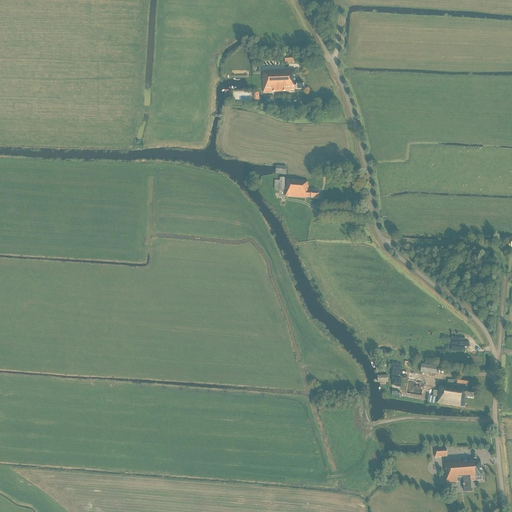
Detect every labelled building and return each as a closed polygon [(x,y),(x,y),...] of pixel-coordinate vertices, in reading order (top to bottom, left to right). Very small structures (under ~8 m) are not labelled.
[(304,89),(304,83),(296,84),(296,70),(263,71),(264,76),(262,76),(262,80),(263,80),(264,83),(263,83),(263,92),(291,91),(291,90),(292,90),(292,93),(297,92),(296,90),(304,89)] [(276,166),(275,174),(286,175),(287,167),(276,166)] [(285,190),(285,178),(280,178),(279,181),(275,180),(274,189),(285,190)] [(311,199),(319,199),(319,193),(307,192),(308,186),(307,186),(307,181),(287,180),(285,196),(307,198),(311,198),(311,199)] [(444,347),(444,342),(455,341),(455,336),(437,337),(437,339),(434,339),(435,347),(444,347)] [(437,367),(421,364),(420,372),(436,375),(437,367)] [(468,385),(469,381),(457,379),(457,383),(465,384),(465,388),(439,384),(437,404),(465,407),(466,398),(473,399),(474,393),(467,392),(468,389),(467,389),(468,385)] [(418,385),(406,385),(406,394),(420,394),(420,389),(418,389),(418,385)] [(447,449),(434,450),(435,458),(447,457),(447,449)] [(445,483),(469,481),(482,480),(481,460),(477,461),(473,461),(444,463),(445,483)]
